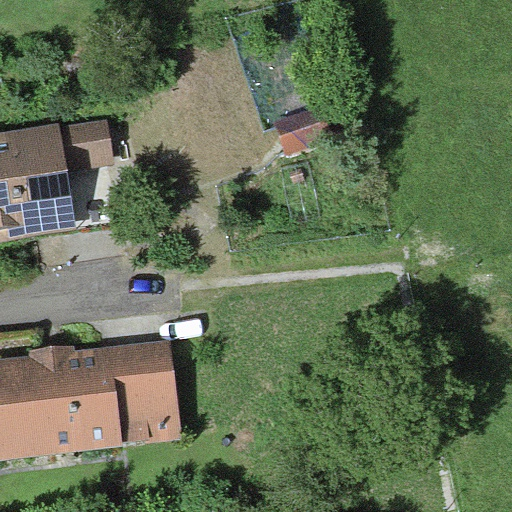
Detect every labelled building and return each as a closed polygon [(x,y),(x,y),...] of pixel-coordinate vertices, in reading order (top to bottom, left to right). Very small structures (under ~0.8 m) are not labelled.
[(313,117),(277,130),(288,157),(323,143),(313,117)] [(107,121),(60,128),(67,174),(115,167),(107,121)] [(67,174),(60,128),(0,137),(0,247),(77,234),(68,182),(67,174)] [(171,343),(112,350),(122,450),(183,443),(171,343)] [(29,359),(0,361),(0,467),(123,455),(122,450),(112,350),(76,354),(76,349),(52,351),(29,354),(29,359)]
